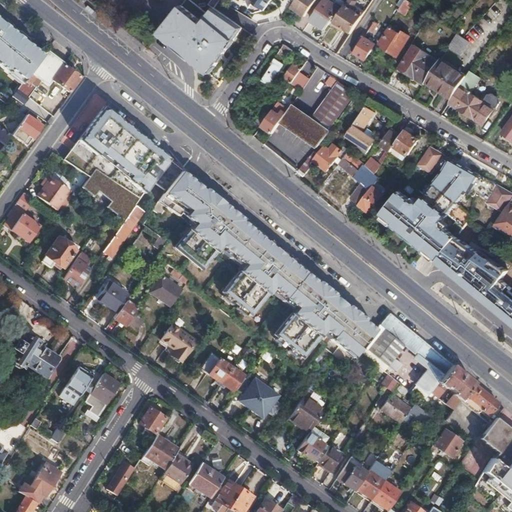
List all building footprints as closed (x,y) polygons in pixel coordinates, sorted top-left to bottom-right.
[(273,0),(251,0),(251,1),(256,4),(251,10),(257,14),(266,11),(273,0)] [(316,0),(296,0),(291,7),(304,16),(316,0)] [(328,0),(323,0),(311,20),(309,22),(316,26),(318,24),(325,28),(339,7),(328,0)] [(354,5),(348,0),(332,24),(339,29),(341,26),(351,33),(365,11),(354,5)] [(373,0),(369,9),(376,13),(382,0),(373,0)] [(410,0),(409,0),(405,0),(399,9),(406,13),(413,2),(410,0)] [(183,5),(160,34),(210,73),(219,61),(243,29),(214,7),(204,21),(183,5)] [(43,55),(0,21),(0,65),(10,73),(12,71),(24,80),(30,72),(43,55)] [(375,22),(373,24),(370,30),(373,32),(378,24),(375,22)] [(390,27),(379,44),(397,55),(398,55),(410,36),(402,31),(400,33),(390,27)] [(464,37),(457,33),(449,45),(461,53),(469,41),(464,37)] [(354,49),(355,53),(365,59),(375,43),(365,36),(364,35),(354,49)] [(293,50),(284,44),(273,62),(274,63),(263,79),(270,85),(284,64),(279,60),(284,53),(289,56),(293,50)] [(400,68),(425,84),(427,81),(439,62),(415,45),(400,68)] [(30,72),(36,76),(47,85),(51,79),(63,65),(64,63),(46,50),(43,55),(30,72)] [(439,62),(427,81),(452,98),(460,86),(467,76),(441,59),(439,62)] [(292,83),(299,72),(302,68),(294,63),(284,78),(292,83)] [(63,65),(51,79),(68,91),(78,77),(63,65)] [(452,98),(449,102),(471,116),(473,113),(486,120),(494,108),(497,107),(500,101),(499,97),(492,93),(488,94),(484,101),(470,93),(480,77),(470,71),(467,76),(460,86),(452,98)] [(24,80),(17,89),(28,97),(35,88),(30,84),(36,76),(30,72),(24,80)] [(299,72),(292,83),(302,90),(310,79),(299,72)] [(339,81),(332,76),(327,83),(334,88),(339,81)] [(339,81),(334,88),(313,117),(329,129),(356,93),(339,81)] [(17,89),(12,96),(24,104),(28,97),(17,89)] [(270,115),(262,125),(273,133),(287,112),(283,109),(285,106),(279,102),(270,115)] [(330,130),(329,129),(313,117),(293,102),(289,109),(287,112),(281,120),(318,147),(321,143),(330,130)] [(374,112),(366,107),(347,135),(361,144),(359,147),(366,153),(374,140),(374,139),(362,130),(374,112)] [(30,110),(12,135),(26,145),(27,145),(40,125),(33,120),(37,115),(30,110)] [(98,112),(70,150),(96,167),(89,177),(82,186),(95,198),(100,192),(112,202),(107,207),(123,221),(127,215),(152,181),(156,184),(164,191),(181,172),(182,170),(168,158),(109,110),(98,112)] [(256,121),(262,125),(270,115),(263,111),(256,121)] [(511,113),(508,111),(496,127),(501,130),(511,115),(511,113)] [(473,113),(471,116),(484,124),(486,120),(473,113)] [(511,119),(503,133),(508,137),(511,132),(511,119)] [(0,150),(12,135),(0,125),(0,150)] [(415,130),(408,125),(401,136),(395,145),(408,153),(409,154),(419,138),(412,133),(415,130)] [(371,157),(365,164),(375,173),(390,151),(395,145),(401,136),(391,130),(381,144),(388,149),(378,163),(371,157)] [(318,147),(298,171),(304,176),(313,165),(311,164),(313,161),(327,171),(339,157),(342,160),(350,151),(346,148),(343,151),(334,144),(330,149),(321,143),(318,147)] [(395,145),(390,151),(403,159),(408,153),(395,145)] [(397,194),(382,215),(511,320),(511,291),(510,290),(511,288),(511,287),(502,279),(509,270),(481,253),(444,225),(443,221),(467,192),(474,196),(476,193),(489,200),(487,203),(503,213),(511,202),(511,199),(511,193),(431,146),(418,165),(433,173),(434,171),(439,175),(430,186),(431,187),(416,206),(412,206),(397,194)] [(342,160),(339,164),(354,176),(363,163),(350,151),(342,160)] [(365,164),(363,163),(354,176),(363,181),(371,188),(372,186),(379,178),(379,177),(375,173),(365,164)] [(242,220),(203,188),(202,189),(181,172),(164,191),(157,201),(178,215),(179,212),(192,223),(173,247),(201,269),(219,245),(243,265),(222,291),(249,314),(272,287),(296,308),(273,335),(301,358),(323,330),(331,337),(330,339),(344,351),(346,348),(354,355),(360,347),(374,330),(364,322),(365,320),(347,305),(346,306),(334,297),(335,296),(317,281),(316,282),(294,264),(295,263),(264,238),(263,239),(241,221),(242,220)] [(71,191),(51,176),(50,178),(44,187),(37,196),(57,210),(71,191)] [(41,185),(44,187),(50,178),(47,176),(41,185)] [(350,198),(358,204),(371,188),(363,181),(350,198)] [(371,188),(358,204),(366,211),(373,203),(375,205),(383,195),(372,186),(371,188)] [(23,195),(13,209),(21,216),(12,230),(28,242),(39,226),(23,214),(31,201),(23,195)] [(109,242),(102,252),(109,257),(134,222),(145,207),(138,202),(129,216),(127,215),(123,221),(117,231),(109,242)] [(511,202),(503,213),(497,223),(511,232),(511,202)] [(117,231),(111,227),(103,239),(109,242),(117,231)] [(166,241),(164,239),(159,236),(153,244),(160,249),(166,241)] [(51,266),(52,265),(54,262),(61,267),(62,268),(77,248),(69,242),(67,245),(58,239),(55,243),(54,242),(46,253),(47,254),(43,261),(51,266)] [(80,252),(80,253),(89,260),(91,258),(81,251),(80,252)] [(80,253),(62,277),(71,284),(76,278),(78,279),(79,278),(82,274),(87,267),(88,265),(86,264),(89,260),(80,253)] [(179,272),(174,268),(170,273),(175,277),(179,272)] [(179,279),(186,284),(189,279),(182,274),(179,279)] [(160,275),(148,292),(151,294),(163,277),(160,275)] [(163,277),(151,294),(169,307),(180,290),(163,277)] [(76,278),(71,284),(75,287),(81,279),(79,278),(78,279),(76,278)] [(96,299),(116,313),(128,296),(108,282),(96,299)] [(116,313),(113,318),(124,326),(125,325),(136,309),(137,308),(129,303),(132,299),(128,296),(116,313)] [(136,309),(125,325),(133,330),(144,315),(136,309)] [(424,341),(388,313),(374,330),(360,347),(385,368),(406,342),(416,350),(424,341)] [(39,316),(34,325),(44,330),(49,321),(39,316)] [(172,325),(161,341),(176,351),(173,356),(181,362),(195,342),(172,325)] [(23,343),(19,350),(13,359),(15,360),(14,362),(14,363),(14,365),(19,368),(21,367),(23,366),(24,366),(26,363),(45,375),(57,358),(37,345),(39,342),(29,334),(23,343)] [(235,349),(241,353),(245,347),(249,341),(243,337),(235,349)] [(13,346),(19,350),(23,343),(17,339),(13,346)] [(452,364),(424,341),(416,350),(434,366),(412,394),(418,398),(414,403),(416,404),(418,406),(428,393),(430,391),(437,383),(452,364)] [(245,347),(241,353),(246,357),(250,351),(245,347)] [(200,368),(220,383),(231,367),(232,366),(228,363),(226,364),(210,354),(200,368)] [(462,373),(452,364),(437,383),(430,391),(428,393),(436,399),(445,387),(454,393),(445,404),(452,410),(460,401),(475,383),(462,373)] [(91,376),(76,367),(56,399),(70,408),(81,392),(84,386),(91,376)] [(231,367),(220,383),(232,391),(243,376),(231,367)] [(118,383),(102,372),(91,390),(87,396),(84,400),(92,405),(88,410),(97,416),(118,383)] [(387,374),(380,384),(392,392),(399,382),(387,374)] [(237,401),(262,418),(267,412),(273,417),(281,405),(275,400),(278,396),(254,378),(250,383),(244,378),(236,390),(242,395),(237,401)] [(499,403),(475,383),(460,401),(475,412),(478,407),(490,416),(499,403)] [(84,386),(81,392),(87,396),(91,390),(84,386)] [(380,409),(400,423),(411,408),(390,394),(389,396),(387,394),(382,402),(384,403),(380,409)] [(303,396),(288,416),(300,424),(299,427),(307,433),(323,410),(303,396)] [(418,406),(416,404),(409,412),(422,423),(429,415),(418,406)] [(140,434),(152,442),(156,436),(154,435),(164,417),(149,408),(139,423),(144,427),(140,434)] [(99,417),(97,416),(88,410),(86,409),(81,416),(94,424),(99,417)] [(490,424),(478,438),(485,443),(499,425),(505,430),(508,426),(497,416),(490,424)] [(34,419),(30,425),(37,430),(40,423),(34,419)] [(496,452),(492,459),(504,469),(511,458),(511,428),(508,426),(505,430),(499,425),(485,443),(496,452)] [(58,427),(50,438),(57,442),(64,431),(58,427)] [(445,430),(434,446),(451,457),(452,455),(455,457),(459,452),(456,450),(462,442),(445,430)] [(307,433),(296,449),(317,464),(328,447),(307,433)] [(152,442),(143,456),(165,470),(176,453),(179,449),(156,435),(156,436),(152,442)] [(328,447),(317,464),(330,472),(342,454),(329,445),(328,447)] [(476,447),(461,460),(474,474),(489,460),(476,447)] [(165,470),(163,474),(180,485),(191,468),(182,461),(183,458),(176,453),(165,470)] [(371,466),(377,457),(371,453),(365,462),(371,466)] [(182,461),(191,468),(193,465),(183,458),(182,461)] [(511,458),(504,469),(492,459),(480,478),(511,504),(511,458)] [(44,462),(41,467),(57,477),(60,472),(44,462)] [(124,462),(106,489),(117,496),(134,469),(124,462)] [(223,478),(200,463),(187,484),(210,498),(223,478)] [(348,463),(337,480),(343,484),(355,467),(348,463)] [(41,467),(23,495),(25,496),(35,502),(37,503),(42,495),(44,496),(57,477),(41,467)] [(343,484),(354,492),(356,488),(367,472),(360,469),(359,470),(355,467),(343,484)] [(360,495),(370,502),(384,481),(368,470),(367,472),(356,488),(362,492),(360,495)] [(227,509),(240,488),(227,480),(210,506),(217,510),(220,505),(227,509)] [(384,481),(370,502),(380,508),(382,505),(388,510),(401,492),(384,481)] [(465,490),(469,493),(475,484),(471,481),(465,490)] [(227,509),(225,511),(243,511),(253,497),(240,488),(227,509)] [(184,490),(181,497),(190,501),(193,494),(184,490)] [(281,511),(280,511),(290,511),(299,499),(292,494),(281,511)] [(35,502),(25,496),(15,511),(31,511),(30,511),(35,502)] [(256,511),(280,511),(281,511),(264,500),(256,511)]
